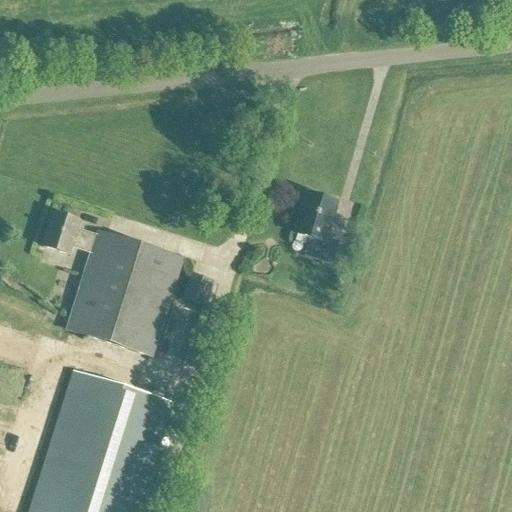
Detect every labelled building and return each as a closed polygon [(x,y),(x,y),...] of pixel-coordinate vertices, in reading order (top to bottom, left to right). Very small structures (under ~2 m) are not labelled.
[(331,268),(338,245),(325,241),(336,206),(307,197),(295,237),(309,242),(304,259),(331,268)] [(90,256),(94,239),(75,233),(78,224),(52,216),(42,250),(67,258),(70,249),(90,256)] [(94,239),(90,256),(65,333),(151,361),(182,262),(96,235),(94,239)] [(206,309),(213,285),(190,278),(183,302),(206,309)] [(137,511),(157,449),(170,407),(73,376),(30,511),(137,511)]
